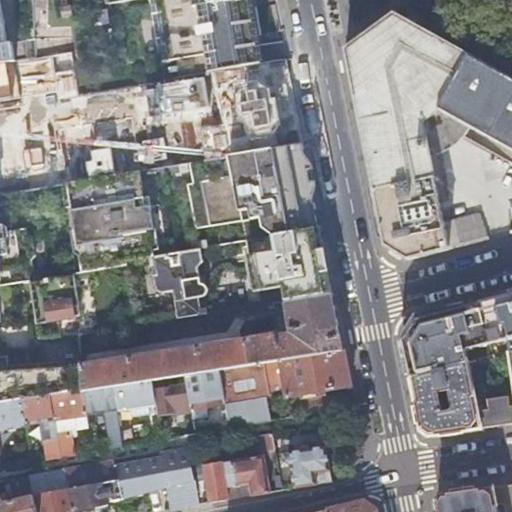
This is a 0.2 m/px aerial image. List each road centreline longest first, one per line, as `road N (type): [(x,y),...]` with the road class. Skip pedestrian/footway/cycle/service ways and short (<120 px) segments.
road 1 (residential): [(0,475),(382,410)]
road 2 (residential): [(364,305),(310,0)]
road 3 (residential): [(511,266),(364,305)]
road 4 (residential): [(260,511),(396,483)]
road 5 (residential): [(396,483),(436,467),(511,455)]
